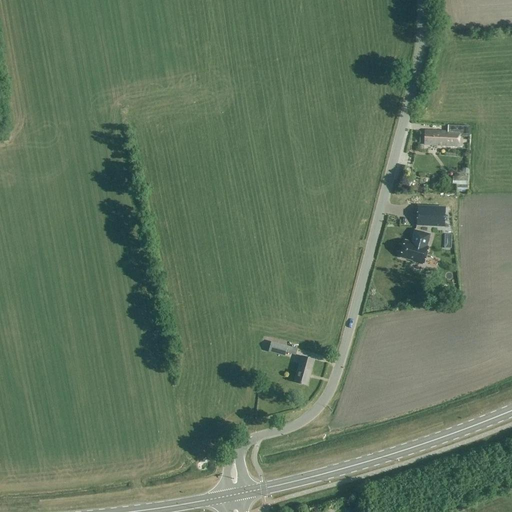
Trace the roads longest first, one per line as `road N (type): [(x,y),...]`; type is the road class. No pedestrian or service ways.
road 1 (tertiary): [(233,458),(246,441),(309,416),(329,391),(405,116),(421,0)]
road 2 (secondary): [(243,493),(384,457),(511,411)]
